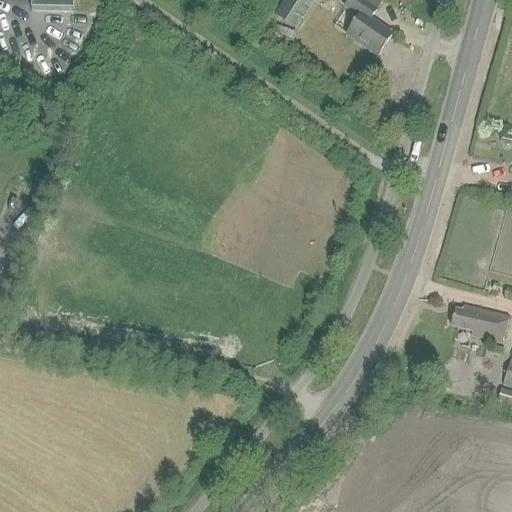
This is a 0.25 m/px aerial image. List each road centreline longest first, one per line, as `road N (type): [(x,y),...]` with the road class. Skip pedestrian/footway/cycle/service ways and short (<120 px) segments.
road 1 (unclassified): [(198,511),(300,326),(356,179),(338,134),(158,0)]
road 2 (primary): [(268,511),(396,257),(484,0)]
road 3 (track): [(266,384),(0,334)]
